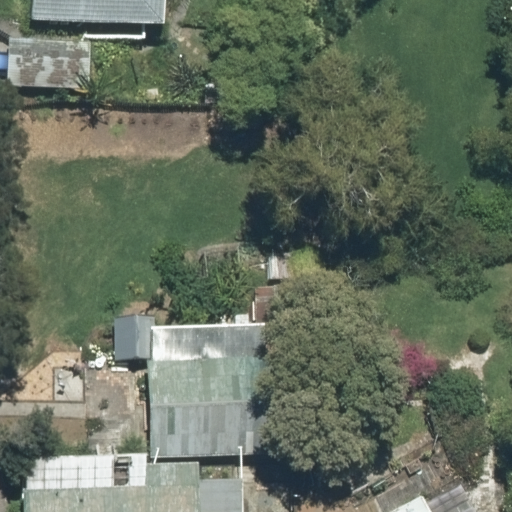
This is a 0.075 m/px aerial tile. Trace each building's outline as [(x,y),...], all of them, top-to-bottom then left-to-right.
[(39,0),(38,24),(171,33),(172,0),(39,0)] [(29,46),(5,44),(1,99),(90,106),(94,51),(29,46)] [(295,247),(253,247),(254,282),(296,282),(295,247)] [(261,336),(303,334),(302,292),(260,294),(261,336)] [(285,366),(153,369),(155,463),(287,459),(285,366)] [(147,476),(148,497),(29,499),(28,511),(248,511),(248,484),(203,485),(203,475),(147,476)] [(476,511),(465,491),(428,511),(425,506),(412,511),(476,511)]
